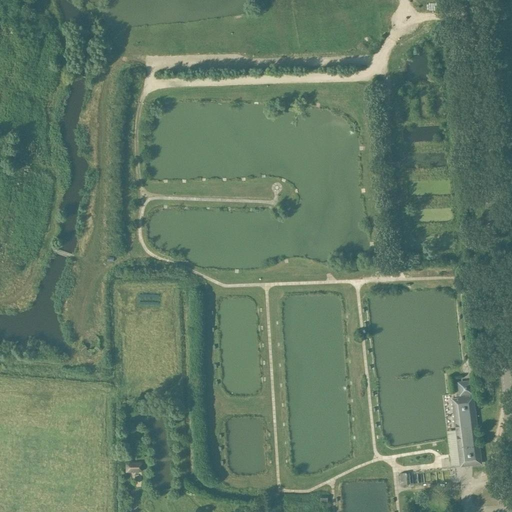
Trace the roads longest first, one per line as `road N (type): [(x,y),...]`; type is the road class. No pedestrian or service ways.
road 1 (unclassified): [(511,444),(462,0)]
road 2 (unknown): [(463,13),(412,19),(381,56),(181,61),(153,73),(143,92)]
